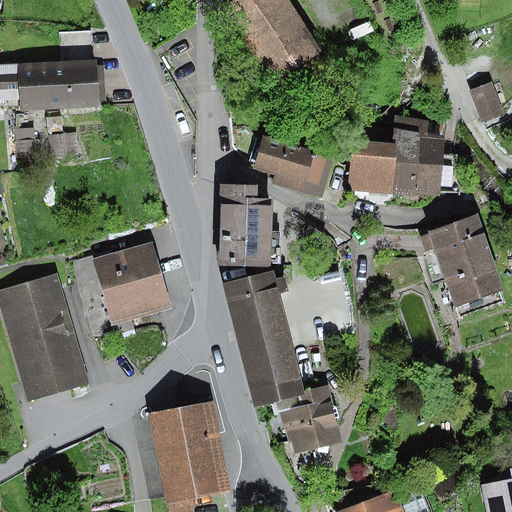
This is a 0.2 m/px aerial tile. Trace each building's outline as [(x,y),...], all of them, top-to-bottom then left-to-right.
[(287,0),(227,0),(223,3),(267,80),(317,49),(287,0)] [(59,33),(59,62),(92,61),(90,31),(59,33)] [(59,62),(0,65),(0,99),(19,99),(20,112),(99,108),(97,60),(92,61),(59,62)] [(491,83),(470,91),(482,124),(504,116),(491,83)] [(354,139),(348,191),(438,196),(438,192),(442,156),(444,135),(427,134),(429,121),(395,116),(393,143),(354,139)] [(61,117),(47,117),(48,132),(61,131),(61,117)] [(34,129),(16,129),(17,159),(35,158),(34,129)] [(77,133),(47,136),(49,158),(79,155),(77,133)] [(333,158),(264,137),(255,169),(275,175),(272,184),(321,198),(333,158)] [(456,155),(442,156),(438,192),(459,193),(456,155)] [(257,186),(221,185),(219,265),(269,267),(269,263),(280,263),(280,232),(272,232),(273,199),(257,199),(257,186)] [(478,213),(429,230),(456,306),(505,289),(478,213)] [(152,243),(94,259),(93,256),(72,262),(94,339),(134,328),(132,319),(171,308),(152,243)] [(273,272),(223,285),(254,405),(271,401),(304,393),(278,294),(288,292),(284,277),(275,279),(273,272)] [(57,277),(3,292),(30,396),(84,382),(57,277)] [(274,414),(280,413),(288,443),(291,442),(294,457),(306,454),(342,445),(336,421),(339,417),(336,407),(332,406),(328,387),(304,393),(271,401),(274,414)] [(228,494),(212,405),(151,416),(167,504),(168,504),(192,500),(228,494)] [(291,442),(288,443),(281,444),(299,479),(311,483),(306,454),(294,457),(291,442)] [(511,480),(482,486),(486,511),(511,511),(511,468),(510,469),(511,480)] [(345,509),(338,511),(431,511),(422,487),(397,496),(394,489),(390,491),(388,483),(342,491),(345,509)] [(193,511),(192,500),(168,504),(169,511),(193,511)]
